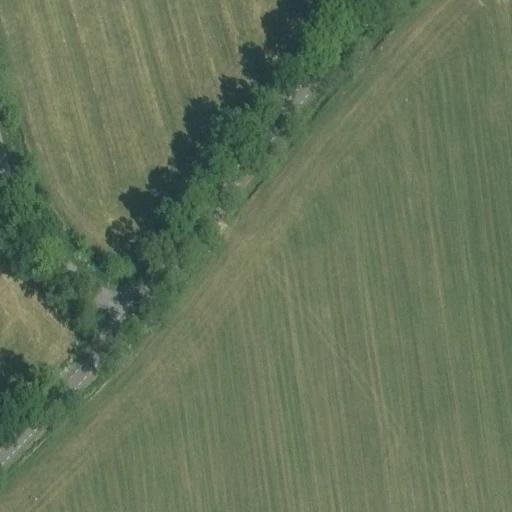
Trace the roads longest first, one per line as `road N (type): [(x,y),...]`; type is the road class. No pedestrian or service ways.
road 1 (tertiary): [(128,316),(384,0)]
road 2 (unclassified): [(128,316),(54,253),(6,183),(0,158)]
road 3 (tertiary): [(0,456),(128,316)]
